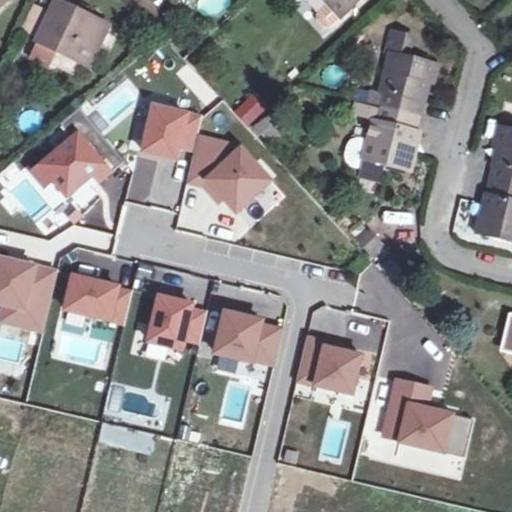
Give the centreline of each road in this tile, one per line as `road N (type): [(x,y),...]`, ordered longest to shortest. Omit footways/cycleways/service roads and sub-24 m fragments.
road 1 (residential): [(128,235),(307,287),(256,511)]
road 2 (residential): [(511,274),(454,258),(437,230),(481,68),(461,26),(437,0)]
